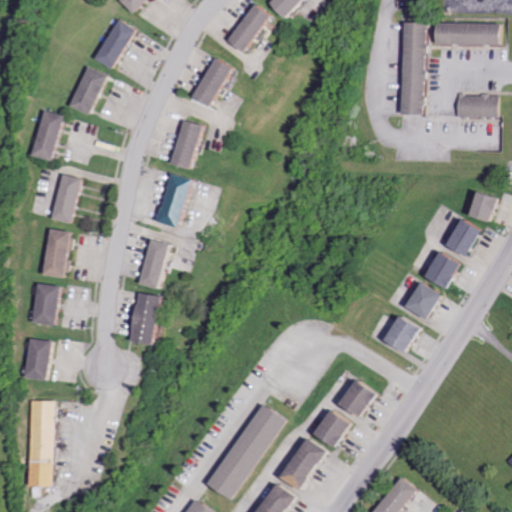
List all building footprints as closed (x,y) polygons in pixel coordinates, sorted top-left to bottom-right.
[(149,0),(140,11),(127,0),(149,0)] [(306,0),(290,16),(275,1),(276,0),(306,0)] [(277,18),(252,52),(233,39),(259,4),(277,18)] [(140,27),(118,64),(100,53),(123,16),(140,27)] [(440,40),(504,38),(504,17),(439,18),(440,40)] [(407,110),(428,111),(430,19),(409,18),(407,110)] [(240,68),(215,108),(197,98),(222,57),(240,68)] [(113,74),(96,110),(78,101),(94,65),(113,74)] [(502,92),(503,115),(461,115),(460,92),(502,92)] [(70,113),(58,156),(38,151),(50,107),(70,113)] [(206,123),(193,167),(175,161),(188,117),(206,123)] [(86,177),(76,222),(57,218),(68,173),(86,177)] [(197,181),(182,232),(160,225),(176,174),(197,181)] [(501,198),(493,222),(474,216),(483,192),(501,198)] [(487,231),(471,257),(454,246),(469,221),(487,231)] [(76,230),(69,278),(48,275),(56,227),(76,230)] [(178,240),(165,287),(147,282),(159,235),(178,240)] [(466,264),(451,289),(432,278),(447,253),(466,264)] [(67,284),(61,323),(39,320),(46,281),(67,284)] [(445,296),(429,321),(411,309),(426,285),(445,296)] [(167,296),(159,346),(137,342),(144,292),(167,296)] [(425,330),(410,354),(392,342),(407,318),(425,330)] [(57,338),(52,379),(30,377),(35,335),(57,338)] [(367,416),(382,394),(365,382),(349,403),(367,416)] [(62,399),(61,489),(38,488),(39,399),(62,399)] [(291,421),(238,499),(217,484),(269,406),(291,421)] [(340,448),(358,425),(340,411),(322,435),(340,448)] [(306,491),(334,453),(317,441),(290,479),(306,491)] [(421,488),(400,511),(380,511),(377,509),(405,475),(421,488)] [(306,493),(293,511),(266,511),(288,481),(306,493)] [(223,511),(193,511),(204,498),(223,511)]
